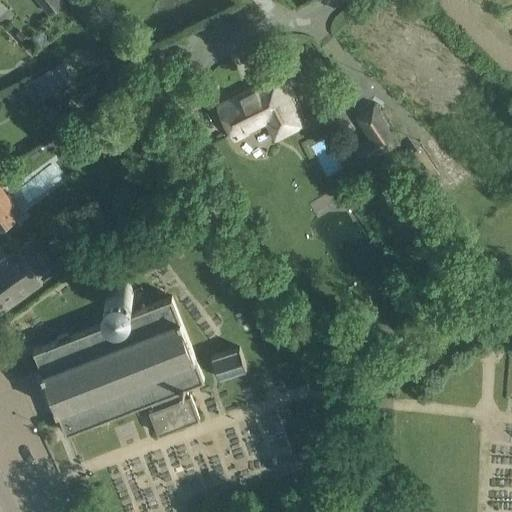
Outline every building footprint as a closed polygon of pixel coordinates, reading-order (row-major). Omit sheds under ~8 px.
[(39,0),(49,11),(63,0),(39,0)] [(65,59),(40,74),(50,92),(75,77),(65,59)] [(249,129),(247,125),(264,116),(269,126),(274,123),(279,134),(302,122),(277,75),(255,86),(256,88),(249,92),(248,90),(218,105),(235,137),(249,129)] [(375,104),(357,117),(370,134),(355,145),(369,164),(401,142),(375,104)] [(0,184),(0,227),(0,228),(21,213),(0,184)] [(67,234),(76,246),(98,231),(89,218),(67,234)] [(0,310),(43,279),(39,273),(55,262),(34,234),(19,245),(0,258),(0,310)] [(190,393),(186,384),(205,377),(173,295),(134,310),(130,301),(131,300),(132,298),(133,296),(134,294),(134,292),(134,290),(134,288),(133,287),(132,285),(131,283),(131,282),(129,281),(128,280),(126,279),(124,278),(123,278),(120,277),(118,277),(117,278),(114,279),(113,279),(111,280),(110,281),(109,282),(108,284),(107,285),(107,286),(106,288),(106,289),(106,290),(106,292),(106,295),(107,297),(108,299),(109,300),(110,301),(111,302),(112,303),(115,304),(117,305),(121,314),(34,348),(67,431),(151,398),(154,407),(150,408),(159,433),(200,416),(191,392),(190,393)] [(70,306),(103,304),(102,282),(69,284),(70,306)] [(213,355),(220,376),(247,367),(240,346),(213,355)]
